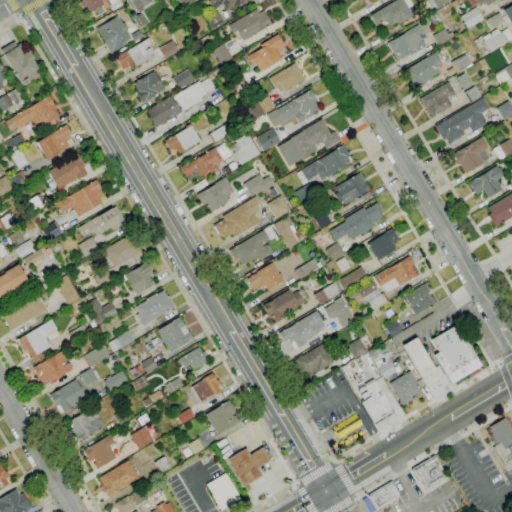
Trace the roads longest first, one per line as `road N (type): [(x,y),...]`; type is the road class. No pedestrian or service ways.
road 1 (secondary): [(291,432),(39,0)]
road 2 (residential): [(502,326),(309,0)]
road 3 (residential): [(72,511),(0,388)]
